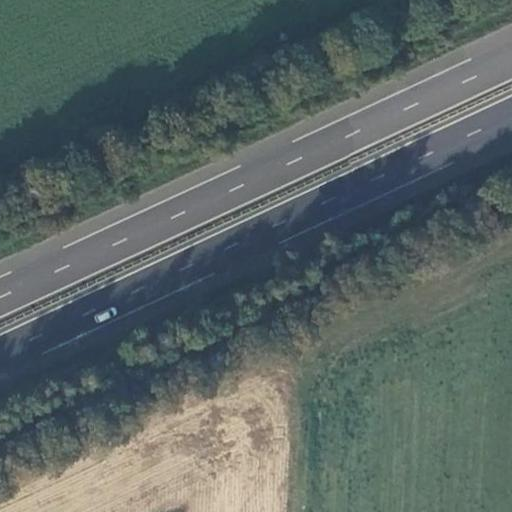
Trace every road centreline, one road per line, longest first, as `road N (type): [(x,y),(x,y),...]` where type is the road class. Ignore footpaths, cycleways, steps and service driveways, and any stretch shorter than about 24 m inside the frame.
road 1 (trunk): [(511,58),(0,296)]
road 2 (trunk): [(0,353),(511,115)]
